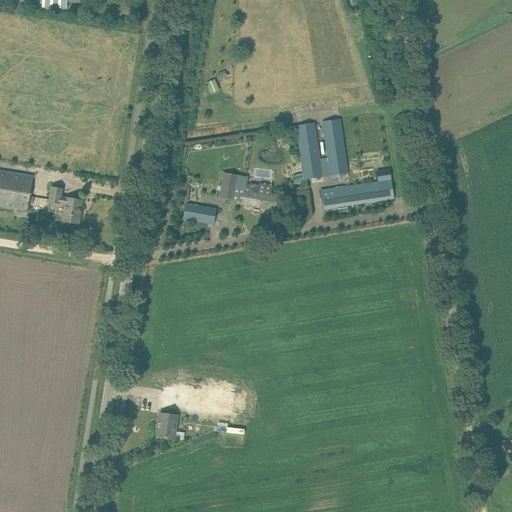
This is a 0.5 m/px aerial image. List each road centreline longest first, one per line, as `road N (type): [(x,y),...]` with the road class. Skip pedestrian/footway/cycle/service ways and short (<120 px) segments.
road 1 (track): [(482,511),(397,0)]
road 2 (tertiary): [(90,511),(172,0)]
road 3 (track): [(145,268),(0,242)]
